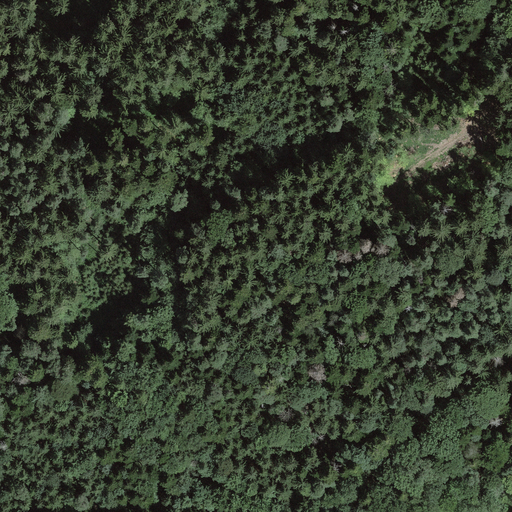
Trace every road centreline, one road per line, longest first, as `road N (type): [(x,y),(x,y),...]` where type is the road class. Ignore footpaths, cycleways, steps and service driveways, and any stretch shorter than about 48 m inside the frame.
road 1 (track): [(0,508),(282,496),(371,448),(390,420),(421,408)]
road 2 (track): [(313,511),(371,475),(421,408),(511,354)]
